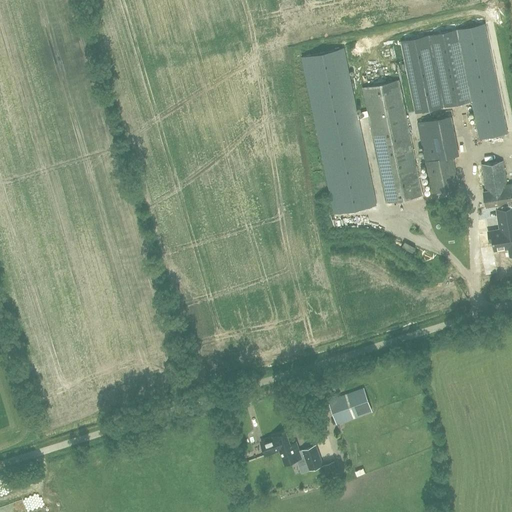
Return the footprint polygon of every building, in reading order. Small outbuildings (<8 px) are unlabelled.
[(508,134),(486,25),(402,42),(416,113),(472,102),(479,140),(508,134)] [(344,49),(302,58),(334,214),(376,205),(344,49)] [(399,81),(363,88),(387,203),(423,195),(399,81)] [(433,193),(460,188),(445,117),(418,123),(433,193)] [(511,139),(511,138),(468,144),(470,154),(511,147),(511,139)] [(509,205),(511,204),(511,184),(507,186),(503,161),(482,165),(486,191),(484,192),(486,207),(508,203),(509,205)] [(511,207),(497,210),(498,218),(500,230),(488,232),(490,242),(493,242),(495,251),(509,248),(509,251),(511,250),(511,207)] [(337,424),(372,412),(363,389),(329,401),(337,424)] [(355,474),(377,469),(364,421),(342,427),(355,474)] [(309,470),(323,466),(315,445),(299,451),(296,442),(290,444),(286,432),(273,437),(274,438),(261,442),(266,455),(281,449),(286,463),(296,460),(299,466),(307,463),(309,470)] [(323,465),(327,476),(338,472),(333,461),(323,465)] [(14,478),(0,482),(4,493),(17,489),(14,478)] [(0,509),(0,511),(26,511),(29,511),(25,501),(0,509)]
